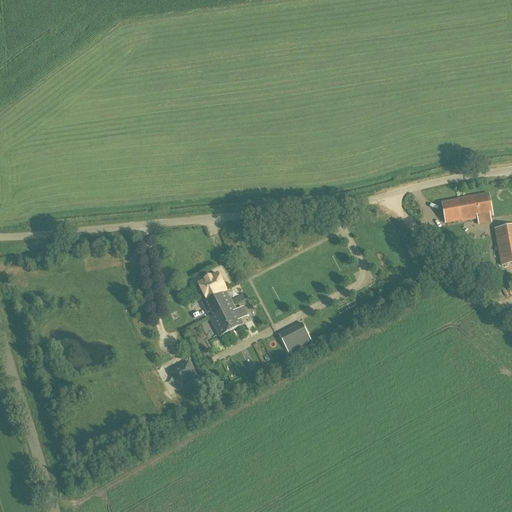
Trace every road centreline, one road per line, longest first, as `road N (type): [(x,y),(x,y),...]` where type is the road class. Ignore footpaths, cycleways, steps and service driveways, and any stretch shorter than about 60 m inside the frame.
road 1 (unclassified): [(0,240),(337,207),(511,169)]
road 2 (unclassified): [(53,511),(0,339)]
road 3 (track): [(384,198),(511,319)]
